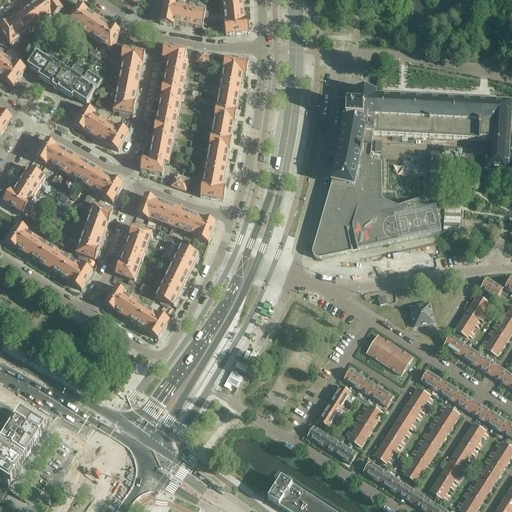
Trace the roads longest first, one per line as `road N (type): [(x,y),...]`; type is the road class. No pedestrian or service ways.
road 1 (residential): [(291,279),(323,164),(336,62)]
road 2 (residential): [(293,442),(226,401),(291,279)]
road 3 (tertiary): [(148,450),(253,271)]
road 4 (tertiary): [(241,268),(135,442)]
road 5 (tertiary): [(278,183),(291,110),(295,0)]
road 6 (residential): [(511,76),(426,61),(336,62)]
road 7 (residential): [(233,219),(254,133),(262,51)]
road 8 (residential): [(323,289),(484,270)]
road 9 (tertiary): [(135,442),(0,357)]
road 10 (tertiary): [(0,377),(124,457)]
road 11 (residential): [(120,176),(136,137),(155,35)]
road 12 (residential): [(408,511),(484,392)]
road 13 (residential): [(85,311),(139,186)]
